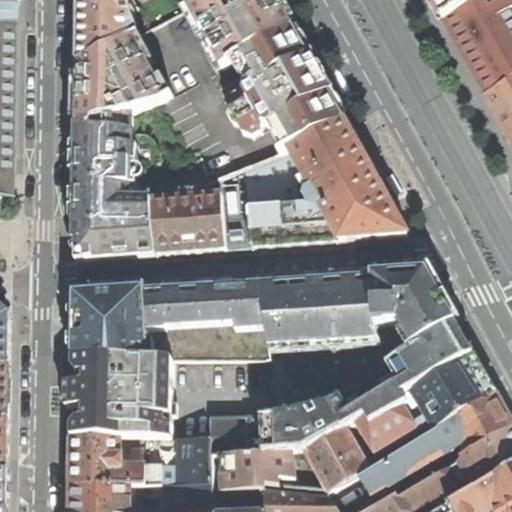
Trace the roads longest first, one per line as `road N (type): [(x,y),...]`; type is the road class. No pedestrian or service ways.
road 1 (residential): [(48,284),(460,253)]
road 2 (tertiary): [(460,253),(322,0)]
road 3 (residential): [(48,284),(50,0)]
road 4 (residential): [(43,511),(48,284)]
